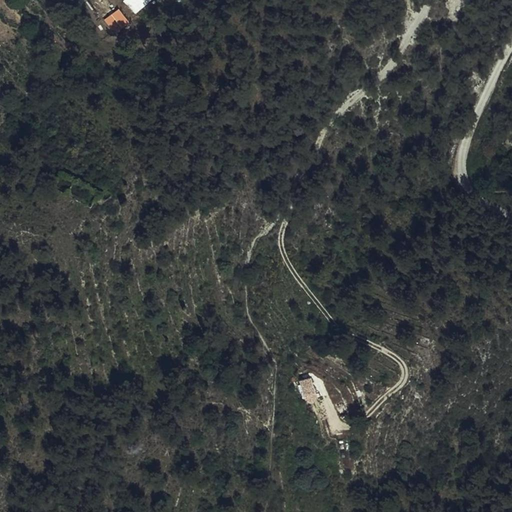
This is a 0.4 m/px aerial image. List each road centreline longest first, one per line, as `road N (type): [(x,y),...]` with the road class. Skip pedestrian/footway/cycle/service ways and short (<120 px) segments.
road 1 (track): [(288,206),(280,240),(304,286),(343,334),(405,369),(398,385),(365,408),(355,382),(328,370),(351,416),(344,432),(332,427),(323,404)]
road 2 (track): [(412,24),(393,64),(333,120),(288,206)]
road 3 (unclassified): [(511,45),(460,160),(462,181),(511,214)]
